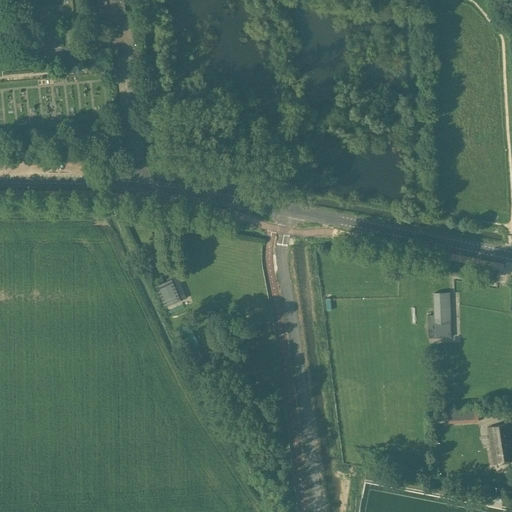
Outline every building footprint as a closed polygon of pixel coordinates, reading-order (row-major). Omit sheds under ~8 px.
[(97,5),(98,16),(125,13),(125,5),(118,5),(117,0),(96,0),(97,5)] [(156,286),(166,307),(180,301),(170,280),(156,286)] [(427,316),(428,339),(450,338),(450,323),(450,312),(446,313),(445,293),(448,293),(449,293),(449,292),(432,293),(433,315),(427,316)] [(447,410),(448,424),(478,422),(477,408),(447,410)] [(511,460),(511,443),(509,423),(504,424),(491,426),(487,427),(492,465),(511,460)]
